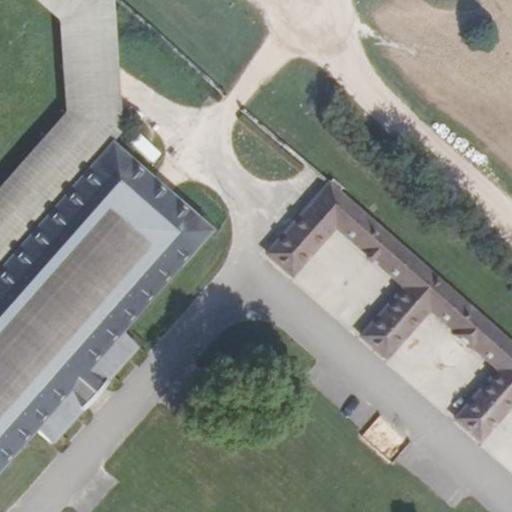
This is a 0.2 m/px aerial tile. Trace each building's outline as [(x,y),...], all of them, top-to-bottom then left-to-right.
[(116,109),(113,65),(111,43),(108,0),(0,0),(0,264),(118,131),(116,109)] [(0,268),(0,467),(33,430),(50,445),(136,347),(119,332),(209,231),(110,144),(0,268)] [(511,345),(328,184),(267,253),(291,275),(338,223),(407,284),(361,336),(385,358),(431,306),(458,329),(453,335),(469,349),(474,343),(501,367),(455,419),(479,440),(511,403),(511,345)] [(328,399),(337,379),(326,374),(317,393),(328,399)] [(392,452),(401,429),(373,418),(364,441),(392,452)]
